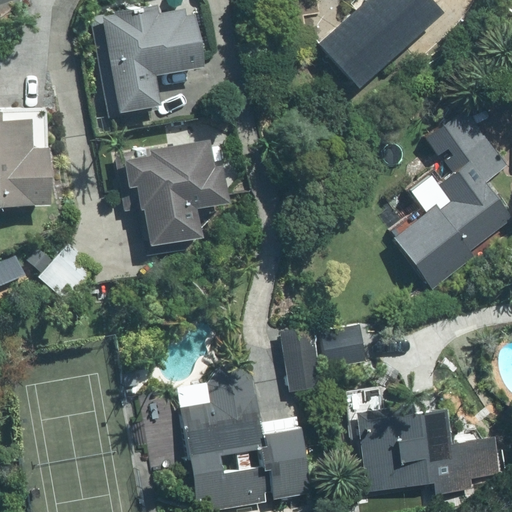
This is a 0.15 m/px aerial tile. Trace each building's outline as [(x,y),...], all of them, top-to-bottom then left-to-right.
[(84,0),(98,87),(137,82),(132,49),(162,45),(160,31),(184,28),(179,0),(84,0)] [(305,0),(295,10),(337,58),(403,0),(305,0)] [(487,140),(445,86),(415,107),(434,130),(426,135),(436,147),(417,159),(423,166),(375,200),(408,254),(496,189),(468,154),(487,140)] [(12,88),(0,88),(0,181),(33,181),(32,122),(11,121),(12,88)] [(182,101),(96,118),(103,155),(114,155),(130,211),(178,206),(173,180),(209,173),(201,136),(189,138),(182,101)] [(312,316),(279,321),(290,391),(323,385),(312,316)] [(360,319),(323,325),(330,367),(367,361),(360,319)] [(235,339),(160,349),(179,480),(288,464),(278,394),(243,398),(235,339)] [(454,439),(448,403),(413,408),(412,398),(357,407),(369,487),(433,477),(435,489),(499,479),(492,432),(454,439)]
